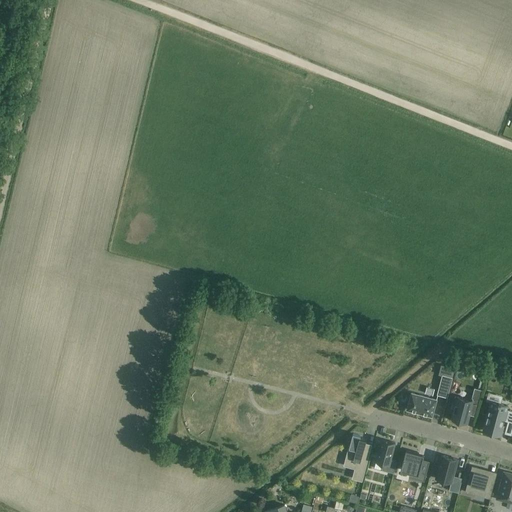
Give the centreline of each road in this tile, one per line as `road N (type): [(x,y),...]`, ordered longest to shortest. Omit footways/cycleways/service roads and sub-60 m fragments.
road 1 (track): [(511,146),(139,0)]
road 2 (track): [(0,218),(51,0)]
road 3 (residential): [(375,415),(511,452)]
